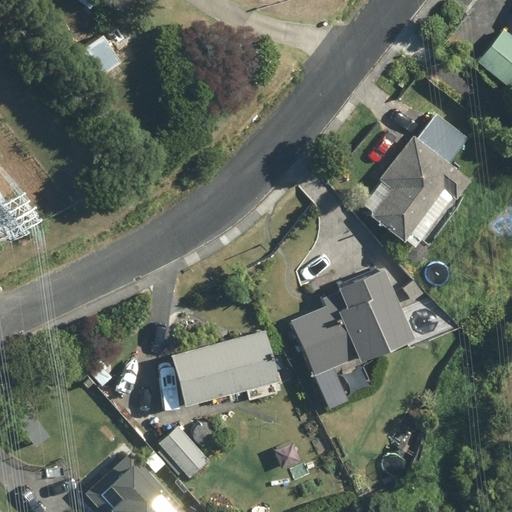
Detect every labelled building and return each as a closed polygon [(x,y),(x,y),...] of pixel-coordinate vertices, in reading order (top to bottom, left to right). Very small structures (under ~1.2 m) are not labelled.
[(511,39),(498,27),(469,61),(507,93),(511,86),(511,39)] [(370,177),(381,186),(360,214),(392,239),(403,225),(411,231),(442,193),(446,196),(460,178),(440,162),(459,138),(427,113),(409,137),(404,134),(370,177)] [(316,304),(281,318),(315,404),(334,396),(321,364),(398,333),(370,264),(323,284),(325,290),(313,295),(316,304)] [(255,329),(160,353),(172,403),(267,380),(255,329)] [(169,424),(150,441),(181,475),(200,457),(169,424)] [(162,511),(154,502),(162,494),(121,450),(76,491),(95,511),(162,511)]
